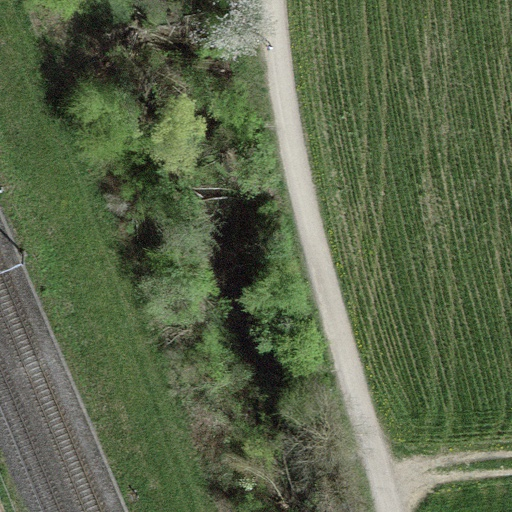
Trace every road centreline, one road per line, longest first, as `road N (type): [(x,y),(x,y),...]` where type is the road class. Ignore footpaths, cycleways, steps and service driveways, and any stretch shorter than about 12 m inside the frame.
road 1 (track): [(274,0),(290,140),(391,511)]
road 2 (track): [(511,468),(382,479)]
